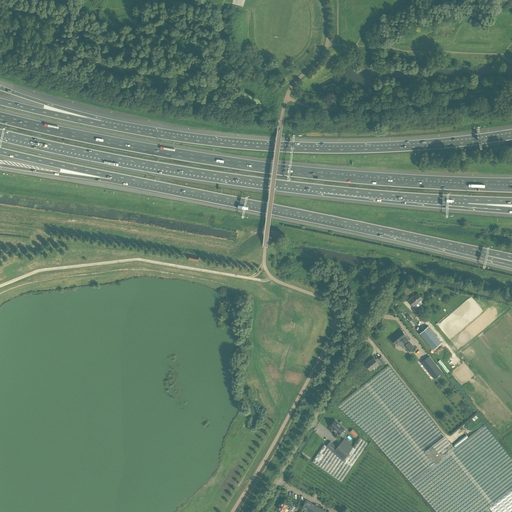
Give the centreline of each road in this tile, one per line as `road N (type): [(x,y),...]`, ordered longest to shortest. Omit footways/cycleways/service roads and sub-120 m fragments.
road 1 (motorway): [(511,186),(263,167),(0,117)]
road 2 (motorway): [(0,134),(249,181),(468,201)]
road 3 (motorway): [(511,135),(281,148),(102,124)]
road 4 (motorway): [(111,175),(487,251)]
road 5 (unknown): [(0,296),(86,273),(145,268),(214,280),(258,299)]
road 6 (unclassified): [(256,511),(388,294)]
road 7 (unknown): [(258,299),(253,327),(281,410),(224,511)]
road 8 (track): [(327,242),(408,257),(388,294)]
